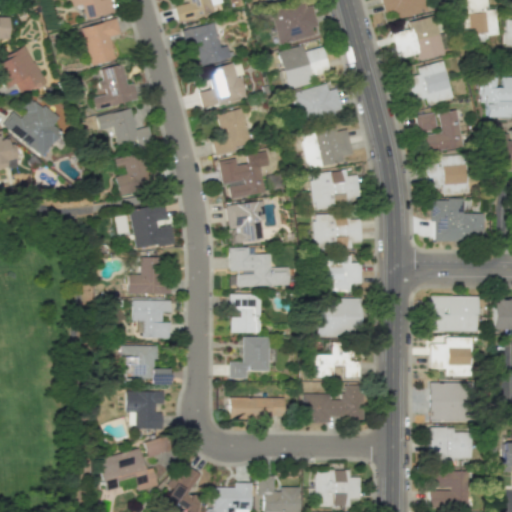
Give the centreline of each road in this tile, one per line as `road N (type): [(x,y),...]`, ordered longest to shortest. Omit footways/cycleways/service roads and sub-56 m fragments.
road 1 (residential): [(391,445),(221,443),(198,420),(190,190),(141,0)]
road 2 (residential): [(343,0),(383,143),(393,219),(390,511)]
road 3 (residential): [(511,268),(392,267)]
